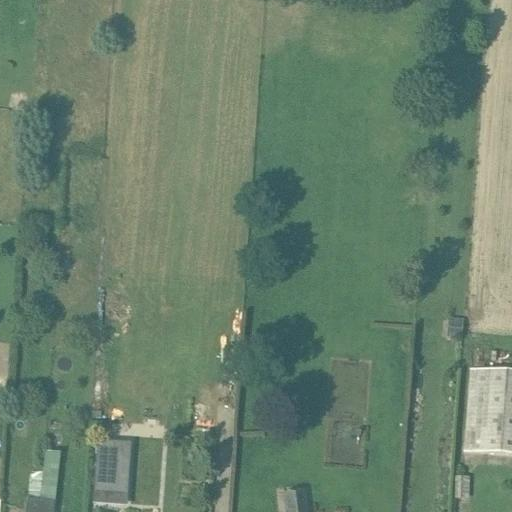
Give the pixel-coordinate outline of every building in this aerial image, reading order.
[(447,320),(445,340),(461,341),(462,322),(447,320)] [(511,374),(470,371),(463,454),(511,457),(511,374)] [(96,444),(93,494),(125,496),(128,446),(96,444)] [(30,473),(25,511),(52,511),(53,500),(38,498),(40,474),(30,473)] [(455,478),(454,500),(469,500),(469,479),(455,478)] [(420,489),(405,488),(403,511),(419,511),(420,502),(419,501),(420,489)] [(307,511),(305,492),(282,494),(284,511),(307,511)]
